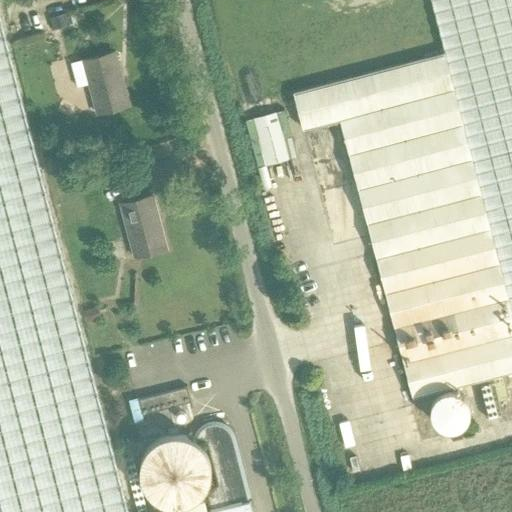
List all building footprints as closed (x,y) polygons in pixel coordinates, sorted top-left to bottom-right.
[(511,0),(430,0),(444,52),(511,313),(511,0)] [(65,13),(46,18),(49,27),(68,22),(65,13)] [(0,511),(251,511),(249,501),(241,503),(206,511),(204,500),(158,511),(127,511),(73,300),(49,205),(35,151),(0,17),(0,511)] [(97,113),(128,105),(114,52),(83,60),(97,113)] [(412,397),(511,370),(511,313),(444,52),(293,92),(302,128),(339,119),(412,397)] [(288,158),(276,112),(252,118),(265,165),(288,158)] [(135,257),(166,249),(152,195),(121,203),(135,257)] [(500,413),(491,379),(476,383),(485,417),(500,413)] [(142,414),(191,401),(187,385),(138,398),(142,414)] [(248,498),(234,445),(235,443),(235,441),(234,438),(234,437),(233,435),(233,433),(232,431),(231,430),(229,428),(228,427),(225,424),(221,423),(220,422),(217,422),(216,422),(214,422),(212,422),(210,422),(207,423),(204,424),(201,426),(200,427),(198,429),(197,431),(196,433),(195,435),(194,437),(193,437),(193,438),(206,441),(217,484),(206,492),(210,510),(251,499),(251,498),(248,498)] [(207,454),(203,448),(197,442),(193,439),(186,436),(179,435),(170,435),(164,436),(158,439),(153,442),(146,449),(144,453),(141,459),(139,467),(139,473),(141,481),(143,487),(146,491),(150,496),(155,500),(162,504),(169,506),(181,506),(189,503),(196,499),(202,494),(206,488),(209,483),(210,475),(211,469),(209,460),(207,454)]
